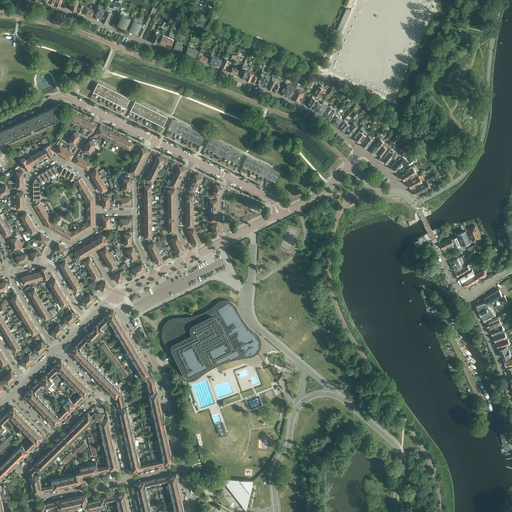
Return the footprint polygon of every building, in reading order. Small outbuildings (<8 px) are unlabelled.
[(76,11),(79,0),(72,0),(70,9),(76,11)] [(119,11),(121,5),(116,2),(113,8),(119,11)] [(92,17),(95,10),(85,6),(82,13),(92,17)] [(105,9),(97,6),(93,18),(100,21),(105,9)] [(341,32),(351,10),(346,8),(336,30),(341,32)] [(107,24),(112,12),(108,11),(106,10),(101,21),(107,24)] [(129,22),(130,18),(131,18),(120,13),(119,17),(120,18),(117,25),(119,26),(118,27),(125,30),(129,22)] [(142,27),(144,24),(142,23),(141,23),(143,20),(135,17),(134,19),(133,19),(133,20),(132,23),(128,30),(130,31),(129,32),(135,35),(135,33),(137,34),(140,27),(142,27)] [(156,44),(161,34),(156,32),(151,42),(156,44)] [(164,45),(168,37),(162,35),(159,43),(164,45)] [(170,48),(173,40),(168,37),(164,45),(170,48)] [(180,52),(183,45),(175,42),(173,49),(180,52)] [(195,59),(198,50),(188,46),(184,55),(195,59)] [(206,63),(208,58),(198,55),(196,60),(206,63)] [(213,65),(217,57),(211,55),(207,63),(213,65)] [(219,68),(222,59),(217,57),(213,65),(219,68)] [(228,66),(229,64),(230,61),(224,58),(220,68),(224,70),(226,65),(228,66)] [(237,75),(239,70),(232,67),(230,72),(237,75)] [(245,78),(248,70),(242,67),(239,75),(245,78)] [(250,81),(253,73),(248,71),(245,79),(250,81)] [(261,85),(266,73),(263,72),(262,75),(260,74),(256,84),(261,85)] [(266,87),(269,78),(267,77),(268,74),(266,73),(261,85),(266,87)] [(256,84),(260,74),(259,74),(259,75),(257,74),(256,75),(254,74),(251,81),(256,84)] [(271,90),(276,79),(277,78),(273,77),(271,80),(267,89),(271,90)] [(276,93),(282,82),(276,79),(271,90),(276,93)] [(97,94),(102,84),(98,82),(93,91),(97,94)] [(101,96),(106,86),(102,84),(97,94),(101,96)] [(105,98),(110,88),(106,86),(101,96),(105,98)] [(299,103),(305,91),(296,87),(290,99),(299,103)] [(109,100),(114,90),(110,88),(105,98),(109,100)] [(285,96),(288,89),(287,88),(287,89),(283,88),(279,94),(285,96)] [(317,100),(318,98),(322,91),(317,88),(313,95),(315,96),(314,98),(312,97),(307,105),(312,108),(317,100)] [(113,102),(118,92),(114,90),(109,100),(113,102)] [(117,104),(122,94),(118,92),(113,102),(117,104)] [(121,106),(126,96),(122,94),(117,104),(121,106)] [(126,108),(130,98),(126,96),(121,106),(126,108)] [(135,112),(139,102),(135,100),(130,110),(135,112)] [(317,111),(322,104),(317,101),(312,108),(317,111)] [(139,114),(143,104),(139,102),(135,112),(139,114)] [(143,116),(147,106),(143,104),(139,114),(143,116)] [(321,114),(326,107),(322,104),(317,111),(321,114)] [(330,121),(337,111),(329,105),(322,115),(330,121)] [(147,118),(151,108),(147,106),(143,116),(147,118)] [(31,129),(38,126),(39,127),(45,124),(44,123),(48,121),(51,120),(52,121),(58,118),(57,117),(61,115),(57,107),(53,108),(53,107),(43,112),(44,113),(40,114),(40,113),(30,118),(30,119),(27,120),(27,119),(17,124),(17,125),(14,126),(13,125),(4,130),(4,131),(1,132),(0,131),(0,144),(5,142),(5,141),(8,139),(9,139),(12,137),(12,139),(19,136),(18,135),(25,131),(25,133),(32,130),(31,129)] [(151,120),(155,110),(151,108),(147,118),(151,120)] [(155,122),(159,112),(155,110),(151,120),(155,122)] [(159,124),(163,114),(159,112),(155,122),(159,124)] [(163,126),(168,117),(163,114),(159,124),(163,126)] [(334,124),(339,117),(336,115),(331,121),(334,124)] [(337,127),(343,120),(339,117),(334,124),(337,127)] [(172,131),(177,121),(173,119),(168,129),(172,131)] [(344,131),(349,124),(344,120),(338,127),(344,131)] [(176,133),(181,123),(177,121),(172,131),(176,133)] [(350,136),(358,126),(353,122),(345,132),(350,136)] [(180,135),(185,125),(181,123),(176,133),(180,135)] [(184,137),(189,127),(185,125),(180,135),(184,137)] [(188,139),(193,129),(189,127),(184,137),(188,139)] [(192,141),(197,131),(193,129),(188,139),(192,141)] [(363,139),(367,134),(362,130),(361,132),(359,130),(353,138),(360,143),(362,141),(363,141),(364,139),(363,139)] [(79,136),(80,135),(78,134),(79,132),(76,131),(75,133),(74,132),(71,137),(77,140),(79,136)] [(196,143),(201,133),(197,131),(192,141),(196,143)] [(200,145),(205,135),(201,133),(196,143),(200,145)] [(366,149),(373,139),(368,135),(361,145),(366,149)] [(119,146),(120,144),(123,138),(118,136),(115,142),(114,144),(119,146)] [(75,143),(77,140),(71,137),(69,141),(70,142),(69,144),(72,145),(73,144),(75,145),(75,143)] [(210,149),(214,140),(210,138),(205,147),(210,149)] [(375,154),(384,143),(380,139),(370,151),(375,154)] [(92,148),(95,144),(94,143),(95,141),(92,140),(91,141),(89,140),(88,141),(88,142),(87,145),(92,148)] [(214,151),(218,142),(214,140),(210,149),(214,151)] [(133,146),(132,145),(133,143),(131,142),(131,143),(128,141),(125,147),(130,149),(130,148),(132,149),(133,146)] [(218,153),(222,144),(218,142),(214,151),(218,153)] [(53,153),(50,148),(52,147),(50,144),(44,148),(44,149),(47,154),(48,156),(53,153)] [(222,155),(226,146),(222,144),(218,153),(222,155)] [(90,153),(92,148),(87,145),(85,149),(84,148),(84,150),(86,151),(85,152),(87,154),(88,152),(90,153)] [(381,156),(387,148),(383,145),(377,153),(381,156)] [(61,154),(64,148),(59,146),(59,147),(57,146),(55,149),(57,150),(56,152),(57,153),(57,152),(61,154)] [(147,152),(148,151),(146,150),(147,147),(144,146),(143,148),(141,148),(139,152),(145,155),(147,152)] [(226,157),(230,148),(226,146),(222,155),(226,157)] [(402,156),(407,149),(404,147),(399,153),(398,154),(398,155),(397,156),(398,157),(400,155),(402,156)] [(230,159),(234,150),(230,148),(226,157),(230,159)] [(395,159),(398,154),(391,148),(382,160),(387,164),(392,157),(395,159)] [(4,149),(0,151),(0,161),(6,172),(15,167),(4,149)] [(234,161),(239,152),(234,150),(230,159),(234,161)] [(238,163),(243,154),(239,152),(234,161),(238,163)] [(422,153),(417,157),(422,164),(428,160),(422,153)] [(161,163),(164,159),(162,158),(163,155),(161,154),(160,157),(158,156),(157,157),(156,161),(161,163)] [(405,166),(409,162),(402,156),(400,155),(398,157),(391,167),(396,171),(399,168),(401,165),(403,163),(405,166)] [(247,168),(252,158),(247,156),(243,166),(247,168)] [(251,170),(256,160),(252,158),(247,168),(251,170)] [(31,167),(30,165),(26,159),(19,163),(21,166),(23,164),(26,170),(31,167)] [(255,172),(260,162),(256,160),(251,170),(255,172)] [(259,174),(264,164),(260,162),(255,172),(259,174)] [(58,171),(58,164),(55,166),(47,170),(50,176),(58,171)] [(263,176),(268,166),(264,164),(259,174),(263,176)] [(184,170),(185,169),(183,168),(184,166),(182,165),(181,167),(179,166),(176,171),(182,174),(184,170)] [(406,180),(416,172),(418,171),(414,165),(400,175),(404,181),(405,180),(406,180)] [(267,178),(272,168),(268,166),(263,176),(267,178)] [(136,174),(137,171),(138,171),(138,170),(132,167),(130,171),(131,172),(130,174),(133,175),(134,173),(136,174)] [(69,178),(72,172),(65,168),(62,174),(69,178)] [(271,180),(276,170),(272,168),(267,178),(271,180)] [(50,176),(47,170),(40,175),(43,180),(50,176)] [(275,182),(280,172),(276,170),(271,180),(275,182)] [(80,178),(78,176),(76,174),(72,172),(69,178),(74,181),(75,181),(80,178)] [(407,182),(418,176),(416,172),(406,180),(407,182)] [(199,182),(201,177),(202,175),(198,173),(197,175),(195,174),(194,175),(195,176),(193,179),(199,182)] [(152,182),(154,178),(148,175),(148,176),(146,180),(148,180),(147,183),(149,183),(150,181),(152,182)] [(411,188),(424,181),(420,175),(418,176),(407,182),(411,188)] [(81,178),(80,178),(75,181),(81,192),(87,188),(81,178)] [(423,192),(430,188),(426,180),(412,189),(415,195),(422,191),(423,192)] [(222,189),(222,188),(220,187),(222,184),(219,183),(218,186),(216,185),(214,189),(220,192),(221,189),(222,189)] [(107,189),(104,184),(98,187),(101,191),(100,191),(101,192),(103,191),(104,193),(107,191),(106,189),(107,189)] [(194,192),(197,187),(191,184),(189,187),(188,189),(190,190),(189,192),(191,192),(192,190),(194,192)] [(9,191),(8,189),(6,185),(1,188),(5,194),(8,192),(9,191)] [(94,199),(87,188),(81,192),(87,201),(94,199)] [(218,196),(220,192),(214,189),(210,197),(212,197),(215,198),(215,196),(218,197),(218,196)] [(40,202),(35,205),(34,206),(40,216),(47,213),(40,202)] [(29,217),(27,214),(27,213),(27,212),(25,213),(24,212),(21,213),(22,215),(21,216),(23,220),(29,217)] [(47,227),(52,222),(47,213),(40,216),(47,227)] [(32,221),(29,217),(23,220),(26,225),(32,221)] [(62,227),(52,222),(47,227),(58,234),(62,227)] [(94,226),(87,222),(79,227),(82,233),(94,226)] [(220,227),(218,223),(217,222),(215,223),(215,222),(213,222),(213,224),(211,225),(214,230),(220,227)] [(38,230),(37,229),(34,226),(29,229),(32,234),(33,233),(34,235),(37,233),(36,232),(38,230)] [(481,238),(476,226),(468,229),(473,241),(481,238)] [(70,232),(67,230),(62,227),(58,234),(71,240),(70,232)] [(71,240),(82,233),(79,227),(70,232),(71,240)] [(222,232),(222,230),(221,230),(220,227),(214,230),(216,235),(218,234),(219,236),(221,235),(220,233),(222,232)] [(11,233),(8,228),(3,231),(5,235),(4,235),(5,236),(7,235),(8,237),(11,235),(10,234),(11,233)] [(28,233),(30,232),(28,229),(22,233),(27,240),(31,238),(28,233)] [(466,231),(457,234),(462,246),(471,243),(466,231)] [(42,242),(45,236),(42,234),(41,233),(40,235),(38,234),(36,237),(38,238),(37,239),(42,242)] [(180,241),(178,237),(177,236),(175,237),(174,234),(172,235),(172,236),(173,238),(171,239),(174,244),(180,241)] [(109,240),(108,237),(105,239),(103,235),(101,236),(100,235),(97,237),(101,245),(107,242),(109,240)] [(18,242),(17,237),(15,237),(15,236),(12,236),(12,238),(10,239),(10,240),(11,240),(12,244),(18,242)] [(103,247),(101,245),(97,237),(93,240),(94,241),(88,244),(84,247),(83,246),(79,248),(84,256),(88,253),(92,251),(97,248),(98,250),(101,249),(101,248),(103,247)] [(201,242),(198,237),(192,240),(194,244),(195,245),(197,244),(198,247),(200,246),(199,243),(201,242)] [(457,237),(453,238),(456,247),(461,245),(457,237)] [(455,247),(451,238),(440,244),(443,250),(448,247),(450,250),(455,247)] [(158,246),(154,239),(149,241),(150,244),(148,245),(148,246),(150,250),(156,247),(158,246)] [(60,252),(64,246),(59,243),(55,249),(60,252)] [(185,250),(184,249),(182,246),(176,249),(178,253),(181,252),(182,254),(184,253),(183,251),(185,250)] [(109,252),(106,248),(105,248),(104,247),(103,247),(101,248),(101,249),(102,250),(100,251),(101,252),(103,256),(109,252)] [(135,252),(133,249),(133,247),(130,249),(129,247),(127,247),(128,250),(127,250),(129,255),(135,252)] [(84,256),(79,248),(76,250),(76,251),(74,252),(77,256),(74,258),(76,260),(84,256)] [(40,256),(42,253),(39,251),(38,252),(37,251),(30,253),(30,254),(28,255),(29,258),(29,261),(32,260),(34,259),(34,261),(37,260),(37,259),(39,258),(39,257),(40,256)] [(112,257),(109,252),(103,256),(105,259),(106,260),(112,257)] [(138,257),(137,256),(135,252),(129,255),(132,260),(133,259),(134,261),(137,260),(136,258),(138,257)] [(92,262),(90,259),(91,259),(90,257),(88,259),(87,257),(90,255),(88,253),(84,256),(85,258),(84,259),(85,260),(84,261),(87,266),(92,262)] [(23,262),(21,255),(16,257),(16,259),(13,260),(14,262),(17,261),(17,263),(19,263),(23,262)] [(163,261),(161,256),(155,259),(157,263),(156,263),(157,264),(159,263),(160,265),(162,264),(166,262),(165,260),(163,261)] [(146,268),(144,265),(144,263),(141,257),(139,258),(142,264),(137,267),(140,273),(144,271),(145,270),(144,268),(146,268)] [(463,268),(458,258),(451,263),(456,272),(463,268)] [(68,266),(65,261),(63,262),(62,260),(60,261),(61,263),(59,264),(60,266),(62,269),(68,266)] [(117,266),(114,261),(109,265),(111,268),(111,269),(113,268),(114,270),(117,268),(116,267),(117,266)] [(459,277),(470,269),(468,265),(463,268),(456,272),(459,277)] [(98,271),(96,268),(95,267),(89,270),(92,275),(98,271)] [(140,273),(137,267),(130,270),(131,273),(132,275),(134,273),(135,275),(137,275),(137,274),(140,273)] [(48,274),(46,268),(41,270),(42,272),(43,278),(44,278),(49,277),(51,276),(50,273),(48,274)] [(463,282),(475,274),(473,269),(460,277),(463,282)] [(477,281),(487,275),(485,269),(474,276),(477,281)] [(101,276),(100,275),(98,271),(92,275),(95,279),(96,279),(97,280),(100,279),(99,277),(101,276)] [(124,278),(123,277),(127,274),(126,272),(122,275),(120,272),(114,276),(118,282),(119,283),(122,282),(121,280),(124,278)] [(466,288),(477,281),(474,276),(463,283),(466,288)] [(58,284),(56,281),(55,279),(53,281),(52,279),(50,281),(51,282),(49,283),(52,288),(58,284)] [(7,286),(10,285),(10,283),(7,283),(6,281),(5,282),(1,283),(3,290),(8,288),(7,286)] [(109,287),(105,281),(99,285),(101,287),(96,290),(98,292),(102,289),(103,291),(105,290),(107,291),(109,290),(109,288),(109,287)] [(82,288),(79,284),(73,287),(75,290),(76,292),(78,291),(79,292),(81,291),(80,289),(82,288)] [(501,286),(484,297),(487,301),(491,300),(492,301),(499,297),(502,301),(508,298),(501,286)] [(37,294),(34,289),(33,290),(32,288),(29,290),(30,291),(28,292),(29,294),(31,297),(37,294)] [(40,298),(37,294),(31,297),(33,300),(34,302),(40,298)] [(95,299),(93,297),(95,295),(94,294),(92,296),(90,294),(86,298),(91,302),(93,300),(94,300),(95,299)] [(19,300),(17,296),(18,296),(17,295),(15,296),(14,295),(11,296),(12,298),(11,299),(14,303),(19,300)] [(69,302),(68,301),(66,298),(60,301),(63,306),(64,305),(65,307),(68,305),(67,303),(69,302)] [(91,302),(86,298),(82,301),(84,303),(82,305),(83,307),(85,305),(87,306),(88,305),(91,302)] [(490,312),(487,308),(494,305),(492,301),(491,300),(487,301),(477,306),(485,319),(492,316),(491,315),(490,312)] [(235,308),(235,307),(234,307),(234,306),(233,306),(233,305),(232,304),(231,304),(231,303),(230,303),(229,302),(228,302),(227,302),(226,302),(225,302),(224,302),(223,302),(222,302),(221,302),(220,303),(219,303),(219,304),(218,304),(215,307),(214,307),(213,308),(212,309),(211,309),(210,310),(209,310),(209,311),(208,312),(207,312),(206,313),(205,313),(204,314),(203,314),(202,314),(201,315),(200,315),(199,316),(198,316),(197,316),(196,317),(195,317),(194,317),(193,317),(192,318),(191,318),(189,318),(188,318),(187,318),(186,319),(185,319),(184,319),(183,319),(181,319),(180,319),(179,319),(178,319),(177,319),(176,319),(175,319),(174,319),(174,320),(173,320),(172,320),(171,321),(170,321),(169,322),(168,323),(167,324),(166,325),(166,326),(165,326),(165,327),(165,328),(164,328),(164,329),(164,330),(164,331),(164,332),(163,333),(163,334),(164,335),(164,336),(164,337),(164,338),(164,339),(165,339),(165,340),(165,341),(166,342),(167,344),(168,345),(169,347),(169,348),(170,350),(171,351),(171,353),(172,354),(173,356),(173,357),(174,359),(174,361),(175,362),(175,364),(176,365),(176,367),(177,368),(177,369),(177,370),(178,371),(178,372),(178,373),(179,373),(179,374),(180,375),(180,376),(181,376),(181,377),(182,377),(182,378),(183,378),(184,378),(185,379),(186,379),(187,379),(188,379),(188,380),(189,380),(190,380),(191,379),(192,379),(193,379),(194,379),(194,378),(195,378),(196,378),(196,377),(197,377),(199,375),(200,375),(201,374),(202,373),(203,372),(204,371),(206,370),(207,370),(208,369),(209,368),(210,367),(212,367),(213,366),(214,365),(216,365),(217,364),(218,364),(220,363),(221,362),(222,362),(224,361),(225,361),(226,360),(228,360),(229,359),(230,359),(232,359),(233,358),(235,358),(236,358),(237,357),(239,357),(240,357),(242,357),(243,356),(245,356),(247,356),(248,356),(249,356),(250,356),(250,355),(251,355),(252,355),(253,355),(253,354),(254,354),(255,353),(256,352),(257,352),(257,351),(257,350),(258,350),(258,349),(259,348),(259,347),(259,346),(259,345),(260,344),(260,343),(259,343),(259,342),(259,341),(259,340),(259,339),(258,338),(258,337),(257,337),(257,336),(257,335),(256,335),(255,334),(253,332),(252,331),(251,331),(250,330),(249,329),(249,328),(248,328),(247,327),(246,326),(246,325),(245,324),(244,324),(244,323),(244,322),(244,321),(244,320),(243,320),(242,320),(241,319),(240,318),(240,317),(239,316),(239,315),(238,314),(238,313),(237,312),(237,311),(236,310),(236,309),(235,308)] [(45,307),(42,303),(37,306),(39,309),(38,309),(39,311),(45,307)] [(25,309),(23,306),(23,305),(22,304),(16,308),(19,312),(25,309)] [(118,319),(114,311),(111,310),(106,316),(108,320),(110,323),(111,323),(118,319)] [(77,317),(75,315),(76,314),(74,311),(73,313),(72,312),(68,315),(73,320),(75,317),(76,318),(77,317)] [(51,316),(48,312),(42,315),(44,318),(44,319),(45,320),(47,319),(48,320),(50,319),(49,317),(51,316)] [(73,320),(68,315),(64,319),(66,321),(63,323),(65,325),(67,323),(69,324),(70,323),(73,320)] [(100,328),(108,320),(106,316),(97,324),(100,328)] [(502,323),(498,316),(486,322),(490,329),(502,323)] [(457,319),(465,334),(469,333),(461,317),(457,319)] [(122,325),(118,319),(111,323),(115,330),(122,325)] [(35,327),(33,324),(34,323),(33,322),(27,326),(30,330),(35,327)] [(64,329),(63,327),(65,325),(63,323),(61,326),(59,324),(56,328),(60,332),(63,329),(63,330),(64,329)] [(103,331),(100,328),(97,324),(94,327),(100,334),(103,331)] [(493,335),(505,330),(502,324),(490,330),(493,335)] [(127,332),(122,325),(115,330),(119,337),(127,332)] [(37,333),(38,331),(38,330),(37,330),(35,327),(30,330),(33,335),(34,334),(35,336),(38,334),(37,333)] [(100,334),(94,327),(91,330),(97,337),(100,334)] [(60,332),(56,328),(52,331),(50,333),(52,335),(51,335),(53,337),(55,335),(57,336),(58,335),(57,335),(60,332)] [(97,337),(91,330),(87,333),(94,340),(97,337)] [(131,339),(127,332),(119,337),(123,344),(131,339)] [(507,337),(505,332),(494,336),(496,342),(507,337)] [(94,340),(87,333),(84,336),(88,340),(91,343),(94,340)] [(79,348),(86,341),(88,340),(84,336),(76,345),(79,348)] [(510,344),(508,338),(497,343),(499,348),(510,344)] [(135,346),(132,342),(131,339),(123,344),(127,351),(135,346)] [(46,346),(45,345),(46,343),(44,341),(43,342),(41,341),(38,345),(42,350),(45,347),(46,346)] [(21,348),(18,343),(12,347),(14,350),(15,352),(17,351),(18,352),(21,350),(20,349),(21,348)] [(128,376),(105,343),(101,346),(125,379),(128,376)] [(42,350),(38,345),(34,349),(35,351),(33,353),(35,355),(37,352),(39,354),(40,353),(39,353),(42,350)] [(82,351),(79,348),(76,345),(69,351),(75,357),(82,351)] [(139,353),(135,346),(127,351),(131,358),(139,353)] [(511,355),(509,348),(508,348),(507,346),(500,349),(504,358),(511,355)] [(81,363),(88,357),(82,351),(75,357),(81,363)] [(34,358),(32,357),(35,355),(33,353),(31,355),(29,354),(25,357),(30,362),(33,359),(34,358)] [(143,360),(139,353),(131,358),(135,365),(143,360)] [(30,362),(25,357),(21,361),(23,363),(21,365),(23,367),(25,365),(26,366),(27,365),(30,362)] [(87,369),(93,363),(88,357),(81,363),(87,369)] [(60,372),(67,366),(61,360),(54,366),(57,369),(60,372)] [(147,367),(143,360),(135,365),(139,372),(147,367)] [(93,375),(99,368),(93,363),(87,369),(93,375)] [(49,378),(57,369),(54,366),(46,374),(49,378)] [(66,378),(73,372),(67,366),(60,372),(66,378)] [(151,374),(147,367),(139,372),(144,379),(144,378),(151,374)] [(98,381),(105,374),(99,368),(93,375),(98,381)] [(16,376),(14,375),(16,373),(13,371),(12,372),(11,371),(9,373),(8,371),(6,373),(7,375),(12,380),(15,377),(16,376)] [(72,384),(79,378),(73,372),(66,378),(72,384)] [(52,381),(49,378),(46,374),(43,377),(49,384),(52,381)] [(104,386),(110,380),(105,374),(98,381),(104,386)] [(155,379),(151,374),(144,378),(148,383),(148,384),(155,382),(155,379)] [(12,380),(7,375),(3,379),(5,381),(3,383),(4,385),(7,382),(8,384),(9,383),(12,380)] [(49,384),(43,377),(40,380),(43,384),(46,387),(49,384)] [(78,390),(85,384),(79,378),(72,384),(78,390)] [(35,392),(43,384),(40,380),(31,389),(34,392),(35,392)] [(110,392),(116,386),(110,380),(104,386),(110,392)] [(84,397),(91,390),(85,384),(78,390),(81,393),(84,397)] [(121,392),(122,392),(116,386),(110,392),(115,398),(121,392)] [(31,401),(37,395),(35,392),(34,392),(31,389),(25,395),(31,401)] [(157,391),(150,393),(149,393),(151,401),(159,399),(157,391)] [(125,402),(123,394),(121,392),(115,398),(117,404),(125,402)] [(76,405),(84,397),(81,393),(73,402),(76,405)] [(37,407),(43,401),(37,395),(31,401),(37,407)] [(76,405),(73,402),(69,398),(66,401),(73,408),(76,405)] [(161,407),(159,399),(151,401),(153,409),(161,407)] [(43,413),(49,407),(43,401),(37,407),(43,413)] [(73,408),(66,401),(63,404),(67,408),(70,411),(73,408)] [(127,406),(126,407),(118,408),(120,416),(128,414),(127,406)] [(13,419),(19,413),(13,407),(7,413),(10,416),(13,419)] [(49,419),(55,413),(49,407),(43,413),(49,419)] [(163,415),(161,407),(153,409),(154,417),(163,415)] [(63,418),(70,411),(67,408),(58,416),(60,418),(61,416),(63,418)] [(94,419),(91,415),(88,412),(82,418),(88,425),(94,419)] [(104,419),(103,414),(94,412),(91,415),(94,419),(96,421),(99,420),(104,419)] [(1,424),(6,420),(10,416),(7,413),(0,419),(0,429),(2,431),(5,428),(1,424)] [(19,425),(25,419),(19,413),(13,419),(19,425)] [(53,424),(60,418),(58,416),(55,413),(49,419),(53,424)] [(130,422),(128,414),(120,416),(121,424),(130,422)] [(164,423),(163,415),(154,417),(156,425),(164,423)] [(55,426),(63,418),(61,416),(60,418),(53,424),(55,426)] [(88,425),(82,418),(75,424),(82,431),(88,425)] [(110,426),(108,418),(104,419),(99,420),(100,428),(110,426)] [(22,428),(28,422),(25,419),(19,425),(22,428)] [(25,431),(31,425),(28,422),(22,428),(25,431)] [(132,430),(130,422),(121,424),(123,432),(132,430)] [(166,431),(165,424),(164,423),(156,425),(158,432),(166,431)] [(82,431),(75,424),(69,430),(76,437),(82,431)] [(30,437),(37,431),(31,425),(25,431),(30,437)] [(111,435),(110,426),(100,428),(102,437),(111,435)] [(76,437),(69,430),(63,436),(70,443),(76,437)] [(134,438),(132,430),(123,432),(125,440),(134,438)] [(37,443),(43,437),(37,431),(30,437),(33,440),(34,440),(37,443)] [(168,438),(166,431),(158,432),(160,440),(168,438)] [(511,450),(507,432),(500,434),(505,452),(511,450)] [(0,453),(15,438),(12,435),(0,446),(0,453)] [(113,443),(112,439),(111,435),(102,437),(104,445),(113,443)] [(70,443),(63,436),(57,442),(64,449),(70,443)] [(97,455),(93,436),(88,437),(92,457),(97,455)] [(135,446),(134,438),(125,440),(127,448),(135,446)] [(170,446),(168,438),(160,440),(161,448),(170,446)] [(28,452),(37,443),(34,440),(33,440),(25,449),(28,452)] [(64,449),(57,442),(51,448),(58,455),(64,449)] [(76,457),(88,445),(85,442),(73,454),(71,452),(63,461),(66,464),(75,455),(76,457)] [(115,451),(113,443),(104,445),(106,453),(115,451)] [(28,452),(25,449),(22,445),(16,451),(22,458),(28,452)] [(137,453),(135,446),(127,448),(128,455),(137,453)] [(171,454),(170,446),(161,448),(163,456),(171,454)] [(58,455),(51,448),(45,454),(52,461),(58,455)] [(22,458),(16,451),(9,457),(16,464),(22,458)] [(117,459),(115,451),(106,453),(108,461),(117,459)] [(139,461),(137,453),(128,455),(130,463),(139,461)] [(52,461),(45,454),(39,460),(46,467),(52,461)] [(171,454),(163,456),(163,460),(164,464),(173,462),(171,454)] [(16,464),(9,457),(3,463),(10,470),(16,464)] [(119,468),(117,459),(108,461),(109,466),(110,470),(119,468)] [(46,467),(39,460),(33,466),(36,469),(40,473),(46,467)] [(141,469),(140,465),(139,461),(130,463),(132,472),(141,469)] [(10,470),(3,463),(0,466),(0,471),(4,476),(10,470)] [(109,466),(98,468),(96,463),(88,465),(90,474),(110,470),(109,466)] [(90,474),(88,465),(80,467),(81,472),(82,476),(90,474)] [(33,473),(36,469),(33,466),(28,471),(29,477),(33,476),(33,473)] [(178,482),(176,474),(167,476),(168,480),(169,484),(178,482)] [(40,483),(39,478),(38,475),(33,476),(29,477),(31,486),(40,483)] [(76,475),(68,476),(70,486),(78,484),(76,475)] [(70,486),(68,476),(60,478),(62,487),(70,486)] [(62,487),(60,478),(51,480),(52,485),(53,485),(53,489),(62,487)] [(252,486),(253,480),(235,479),(228,485),(239,499),(246,494),(249,498),(252,486)] [(146,490),(145,486),(144,481),(135,483),(137,492),(146,490)] [(180,491),(178,482),(169,484),(171,493),(180,491)] [(42,492),(41,488),(41,487),(40,483),(31,486),(33,494),(42,492)] [(148,498),(146,490),(137,492),(139,500),(148,498)] [(182,499),(180,491),(171,493),(172,501),(182,499)] [(126,501),(124,492),(116,494),(117,499),(116,499),(117,503),(126,501)] [(88,505),(87,501),(86,494),(81,495),(83,504),(85,511),(90,511),(89,510),(88,505)] [(106,506),(105,501),(116,499),(117,499),(116,494),(100,498),(102,507),(106,506)] [(247,509),(249,498),(246,494),(239,499),(246,509),(247,509)] [(83,504),(81,495),(73,497),(75,506),(83,504)] [(75,506),(73,497),(64,499),(66,508),(75,506)] [(149,506),(148,498),(139,500),(140,508),(149,506)] [(98,508),(96,499),(87,501),(88,505),(89,510),(98,508)] [(183,507),(182,499),(172,501),(174,509),(183,507)] [(128,509),(126,501),(117,503),(119,511),(128,509)]
